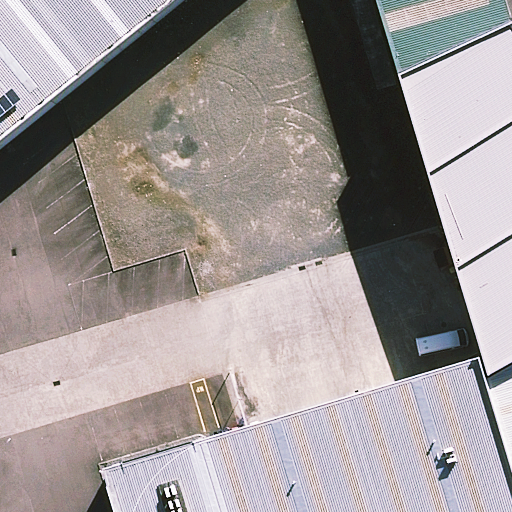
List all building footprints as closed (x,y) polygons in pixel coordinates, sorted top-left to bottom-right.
[(0,0),(0,143),(176,0),(0,0)] [(377,0),(401,75),(508,25),(499,0),(377,0)] [(511,79),(511,31),(494,40),(511,79)] [(436,71),(406,81),(426,140),(456,130),(436,71)] [(453,203),(487,190),(470,149),(437,162),(453,203)] [(511,208),(497,215),(464,229),(475,256),(511,240),(511,208)] [(511,263),(473,287),(503,337),(511,332),(511,263)] [(511,511),(511,341),(92,472),(105,511),(511,511)]
